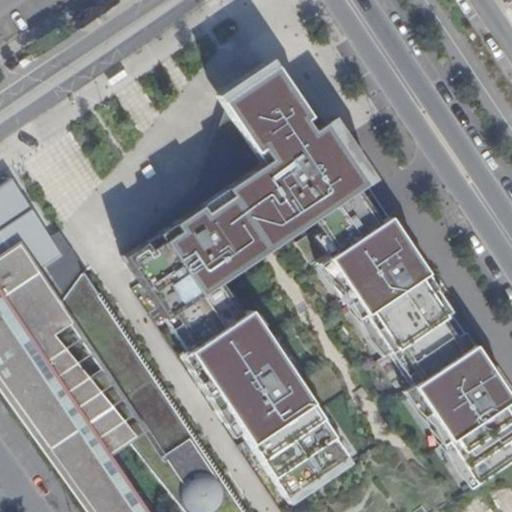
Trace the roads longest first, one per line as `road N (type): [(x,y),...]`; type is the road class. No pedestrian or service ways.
road 1 (primary): [(511,243),(350,0)]
road 2 (residential): [(0,117),(174,0)]
road 3 (unknown): [(90,245),(103,205),(204,104)]
